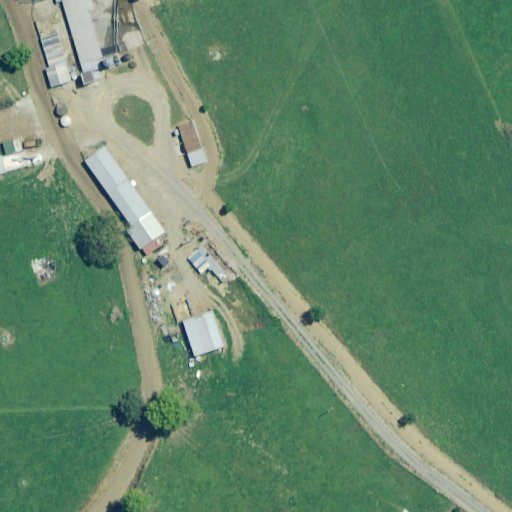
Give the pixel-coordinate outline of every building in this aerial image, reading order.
[(56,0),(57,3),(64,1),(85,85),(105,80),(87,9),(94,8),(91,0),(56,0)] [(76,81),(56,6),(34,12),(50,68),(47,69),(52,88),(76,81)] [(125,53),(107,58),(110,70),(128,65),(125,53)] [(207,163),(194,122),(180,127),(193,168),(207,163)] [(109,194),(129,180),(106,148),(86,162),(109,194)] [(26,168),(21,151),(0,157),(0,167),(2,175),(26,168)] [(141,251),(159,238),(166,233),(129,180),(109,194),(132,227),(127,231),(141,251)] [(159,238),(141,251),(146,258),(164,245),(159,238)] [(226,347),(213,313),(184,323),(196,357),(226,347)]
